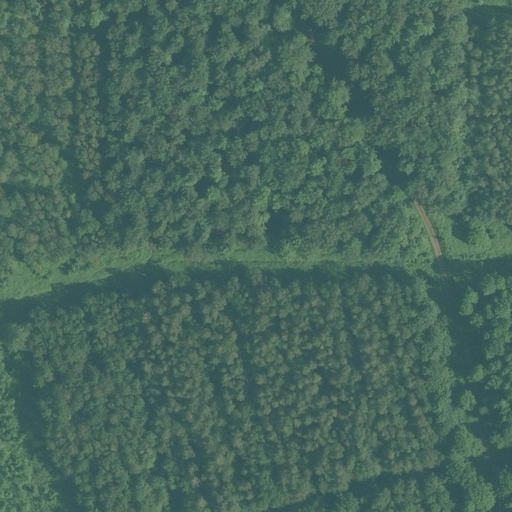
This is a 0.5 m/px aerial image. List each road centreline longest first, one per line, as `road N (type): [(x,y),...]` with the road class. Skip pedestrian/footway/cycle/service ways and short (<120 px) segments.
road 1 (track): [(289,0),(424,214),(503,511)]
road 2 (track): [(250,511),(488,452)]
